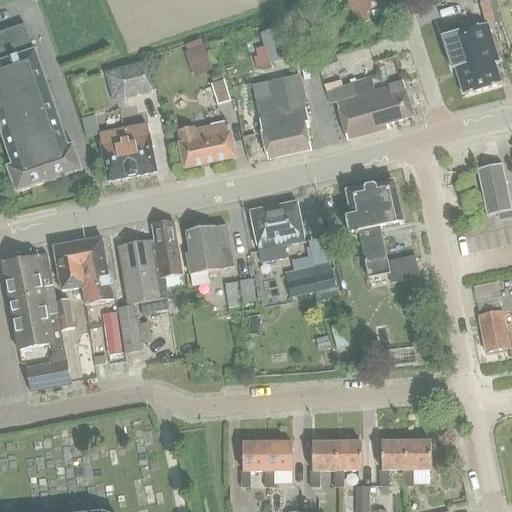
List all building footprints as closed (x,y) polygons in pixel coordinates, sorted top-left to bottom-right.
[(368,15),(388,8),(385,0),(346,0),(356,27),(370,22),(368,15)] [(486,2),(479,4),(484,20),(493,18),(489,2),(486,2)] [(276,18),(257,24),(270,66),(289,61),(276,18)] [(487,25),(443,38),(452,71),(456,70),(464,97),(501,86),(495,65),(499,64),(487,25)] [(25,26),(0,34),(0,128),(13,167),(8,169),(17,194),(82,172),(73,146),(68,148),(35,52),(34,52),(25,26)] [(213,70),(203,47),(184,54),(194,78),(213,70)] [(335,57),(316,63),(321,78),(341,72),(335,57)] [(146,64),(116,71),(117,73),(109,75),(112,86),(120,84),(124,101),(154,94),(146,64)] [(285,79),(253,87),(270,161),(311,152),(306,127),(310,126),(301,85),(287,88),(285,79)] [(231,103),(224,81),(211,86),(218,108),(231,103)] [(337,102),(348,142),(388,131),(387,126),(413,119),(406,93),(405,93),(402,84),(356,97),(351,83),(327,93),(331,104),(337,102)] [(82,121),(86,139),(100,135),(95,117),(82,121)] [(179,133),(182,145),(179,145),(185,170),(236,159),(229,124),(195,132),(194,130),(179,133)] [(148,127),(100,136),(109,183),(157,174),(148,127)] [(511,207),(503,165),(477,171),(487,218),(498,216),(499,223),(511,220),(511,207)] [(359,235),(369,281),(390,276),(392,285),(421,279),(416,257),(389,263),(381,230),(404,225),(395,183),(347,193),(352,217),(346,219),(350,237),(359,235)] [(298,204),(251,213),(259,254),(260,263),(276,259),(276,258),(275,251),(285,249),(306,245),(298,204)] [(143,316),(169,312),(164,280),(183,277),(174,223),(152,226),(155,242),(119,248),(129,307),(141,305),(143,316)] [(216,228),(212,229),(206,224),(196,225),(191,233),(187,233),(191,255),(187,256),(191,277),(235,269),(227,227),(216,229),(216,228)] [(84,289),(87,306),(114,302),(103,240),(83,244),(90,288),(84,289)] [(62,293),(84,289),(90,288),(83,244),(54,249),(62,293)] [(70,387),(61,333),(74,331),(69,301),(55,304),(47,257),(3,265),(18,352),(51,346),(53,355),(48,367),(26,370),(30,394),(70,387)] [(293,273),(284,275),(290,300),(320,293),(337,289),(331,265),(315,268),(293,273)] [(251,281),(225,285),(229,309),(240,307),(240,305),(255,303),(251,281)] [(135,307),(119,310),(126,356),(144,353),(142,344),(151,343),(148,325),(138,326),(135,307)] [(480,318),(487,355),(510,350),(503,314),(480,318)] [(109,357),(122,355),(116,315),(104,317),(109,357)] [(342,326),(332,328),(338,351),(349,348),(342,326)] [(407,472),(404,472),(404,489),(414,489),(414,473),(433,472),(432,443),(407,444),(407,472)] [(337,473),(335,473),(335,489),(344,489),(344,473),(364,473),(363,444),(337,445),(337,473)] [(382,472),(380,472),(380,489),(390,489),(390,473),(404,472),(407,472),(407,444),(382,444),(382,472)] [(243,473),(241,473),(241,490),(251,490),(251,474),(265,474),(268,474),(268,445),(243,446),(243,473)] [(268,474),(265,474),(265,490),(275,490),(275,474),(294,473),(294,445),(268,445),(268,474)] [(313,473),(311,473),(311,490),(321,490),(320,473),(335,473),(337,473),(337,445),(313,445),(313,473)] [(369,511),(369,490),(356,490),(356,511),(369,511)]
